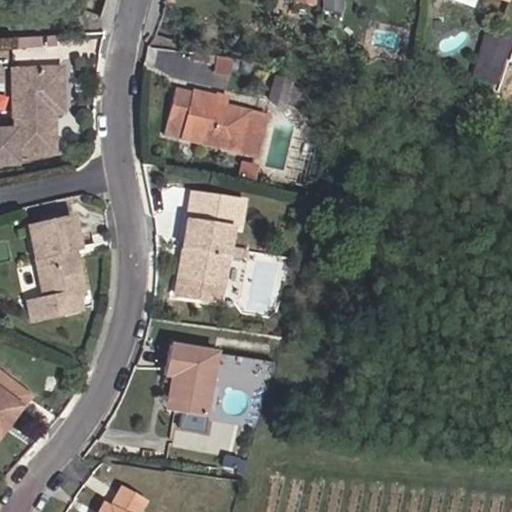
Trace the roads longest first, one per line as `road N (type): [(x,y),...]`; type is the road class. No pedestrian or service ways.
road 1 (residential): [(30,511),(100,399),(119,350),(134,251),(120,173)]
road 2 (residential): [(120,173),(115,70),(131,0)]
road 3 (residential): [(120,173),(0,201)]
